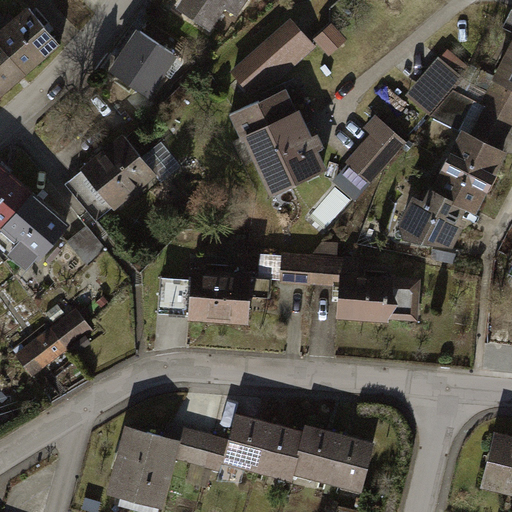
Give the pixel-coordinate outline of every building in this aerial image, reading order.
[(186,0),(178,12),(211,34),(226,11),(236,17),(246,0),(186,0)] [(36,12),(1,41),(28,74),(63,45),(36,12)] [(288,32),(241,72),(254,86),(300,45),(288,32)] [(137,33),(113,69),(151,94),(175,58),(137,33)] [(1,41),(0,41),(0,97),(28,74),(1,41)] [(511,43),(433,204),(415,196),(402,222),(454,248),(511,130),(511,43)] [(444,58),(421,83),(441,102),(464,77),(444,58)] [(289,92),(236,117),(274,197),(328,172),(289,92)] [(385,122),(337,184),(358,200),(406,139),(385,122)] [(130,141),(89,174),(120,211),(160,178),(130,141)] [(0,171),(0,239),(34,196),(1,170),(0,171)] [(0,239),(0,241),(32,267),(67,223),(34,196),(0,239)] [(364,264),(289,258),(287,281),(343,285),(341,314),(417,320),(420,283),(363,279),(364,264)] [(255,282),(193,279),(191,320),(253,322),(255,282)] [(78,320),(19,358),(34,381),(93,343),(78,320)] [(232,459),(262,467),(272,429),(242,421),(232,459)] [(131,426),(112,490),(167,506),(182,451),(210,459),(217,437),(180,426),(176,439),(131,426)] [(262,467),(293,475),(303,437),(272,429),(262,467)] [(302,470),(332,480),(345,440),(315,430),(302,470)] [(511,437),(496,434),(485,487),(511,492),(511,437)] [(332,480),(362,489),(375,449),(345,440),(332,480)]
